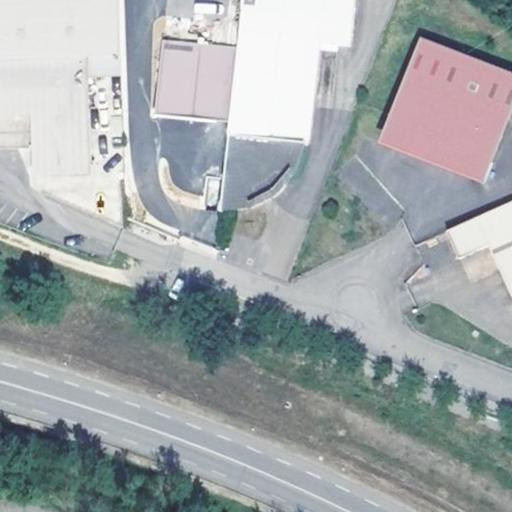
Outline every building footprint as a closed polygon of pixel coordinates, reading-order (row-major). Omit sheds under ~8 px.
[(127,73),(124,0),(0,0),(0,114),(37,113),(39,174),(98,172),(93,75),(127,73)] [(247,7),(243,48),(236,123),(229,208),(244,208),(256,205),(270,199),(277,194),(284,188),(290,181),(294,173),(299,163),(302,147),(309,148),(320,48),(355,51),(360,0),(264,0),(263,14),(247,7)] [(193,15),(216,14),(216,2),(193,2),(193,15)] [(492,182),(511,130),(511,66),(427,34),(389,132),(434,149),(439,137),(468,147),(492,182)] [(236,123),(243,48),(169,41),(163,105),(171,117),(236,123)] [(162,116),(171,117),(163,105),(162,116)] [(386,141),(492,182),(468,147),(439,137),(434,149),(389,132),(386,141)] [(511,202),(452,230),(464,258),(496,243),(511,278),(511,202)]
